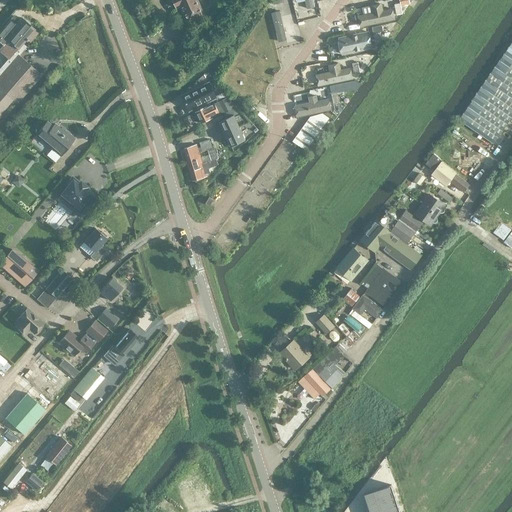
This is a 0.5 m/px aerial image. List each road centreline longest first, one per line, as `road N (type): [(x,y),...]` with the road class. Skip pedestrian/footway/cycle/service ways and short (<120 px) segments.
road 1 (residential): [(189,241),(279,133),(281,86),(345,0)]
road 2 (track): [(11,511),(50,497),(178,326),(210,312)]
road 3 (unclassified): [(274,511),(189,241)]
road 4 (unclassified): [(189,241),(107,0)]
